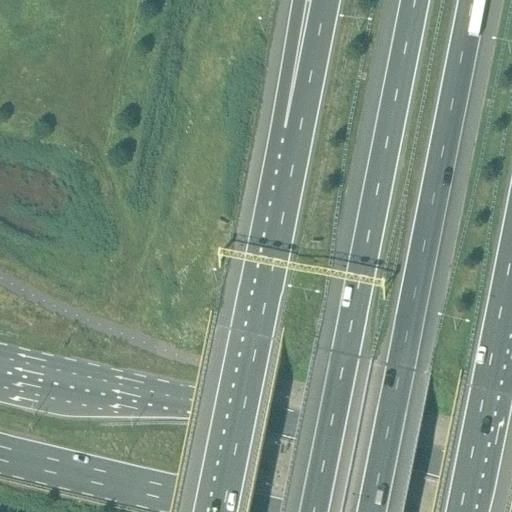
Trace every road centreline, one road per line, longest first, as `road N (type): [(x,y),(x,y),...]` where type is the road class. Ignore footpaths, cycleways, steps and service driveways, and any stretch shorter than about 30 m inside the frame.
road 1 (trunk): [(511,483),(0,355)]
road 2 (motorway): [(369,511),(472,0)]
road 3 (motorway): [(413,0),(311,511)]
road 4 (motorway): [(298,129),(222,511)]
road 5 (motorway): [(460,511),(511,252)]
road 6 (trunk): [(0,453),(230,511)]
road 7 (motorway): [(324,0),(298,129)]
road 8 (motorway): [(309,0),(298,129)]
